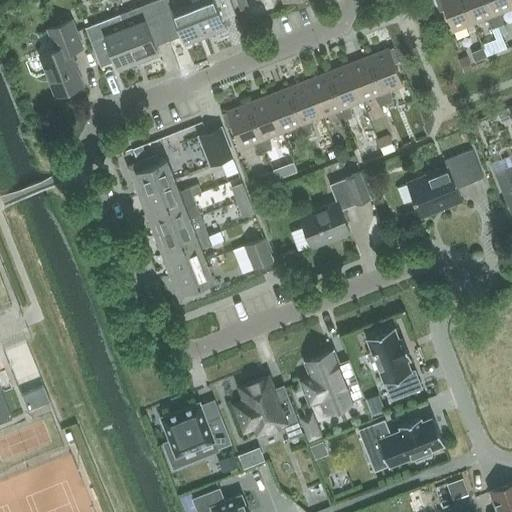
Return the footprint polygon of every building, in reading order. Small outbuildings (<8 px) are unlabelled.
[(205,36),(191,1),(172,8),(169,0),(154,0),(153,1),(168,40),(181,35),(184,44),(205,36)] [(191,0),(191,1),(205,36),(226,28),(222,19),(235,14),(229,0),(191,0)] [(245,0),(236,0),(240,9),(248,6),(245,0)] [(452,30),(473,22),(464,0),(435,0),(440,11),(444,9),(452,30)] [(492,28),(498,26),(487,0),(464,0),(473,22),(485,18),(492,28)] [(502,11),(511,6),(511,3),(510,0),(487,0),(498,26),(504,23),(502,11)] [(155,45),(168,40),(153,1),(119,14),(138,62),(159,54),(155,45)] [(117,70),(138,62),(119,14),(86,27),(101,66),(114,61),(117,70)] [(55,95),(83,84),(70,51),(82,47),(72,19),(48,29),(55,48),(39,55),(55,95)] [(502,38),(484,45),(485,48),(488,56),(507,48),(502,38)] [(368,56),(386,103),(392,101),(390,89),(402,84),(394,62),(399,61),(393,47),(368,56)] [(485,48),(472,53),(475,61),(488,56),(485,48)] [(380,106),(386,103),(368,56),(348,64),(362,100),(373,95),(380,106)] [(467,57),(459,60),(463,71),(472,68),(467,57)] [(352,117),(353,116),(350,104),(362,100),(348,64),(328,72),(345,119),(346,119),(352,117)] [(340,121),(345,119),(328,72),(308,80),(321,115),(333,111),(340,121)] [(309,120),(321,115),(308,80),(287,88),(306,135),(312,132),(309,120)] [(300,137),(306,135),(287,88),(267,96),(281,131),(293,127),(300,137)] [(269,136),(281,131),(267,96),(247,103),(266,150),(272,148),(269,136)] [(259,153),(266,150),(247,103),(222,113),(227,127),(232,125),(240,147),(253,142),(259,153)] [(352,117),(346,119),(350,130),(358,126),(354,116),(353,116),(352,117)] [(223,133),(201,142),(210,164),(232,156),(223,133)] [(388,135),(377,140),(383,155),(395,150),(388,135)] [(377,140),(357,148),(364,163),(383,155),(377,140)] [(142,146),(134,149),(137,156),(145,152),(142,146)] [(420,216),(462,200),(457,187),(483,177),(472,149),(444,160),(447,167),(407,184),(420,216)] [(160,161),(157,154),(127,165),(138,193),(173,179),(165,159),(160,161)] [(292,162),(285,165),(288,174),(296,171),(292,162)] [(511,165),(507,167),(494,173),(505,200),(511,197),(511,165)] [(360,171),(345,177),(329,183),(336,200),(299,215),(312,246),(350,231),(341,209),(370,197),(360,171)] [(272,172),(260,177),(263,185),(275,180),(272,172)] [(178,191),(173,179),(138,193),(146,213),(193,195),(190,186),(178,191)] [(237,201),(248,197),(242,182),(231,186),(237,201)] [(267,190),(254,195),(259,208),(272,203),(267,190)] [(201,215),(193,195),(146,213),(154,233),(201,215)] [(248,197),(237,201),(243,216),(254,212),(248,197)] [(208,235),(201,215),(154,233),(162,253),(208,235)] [(208,235),(162,253),(169,273),(205,260),(200,248),(212,243),(208,235)] [(264,237),(244,244),(253,268),(273,260),(264,237)] [(213,280),(205,260),(169,273),(180,301),(210,289),(208,282),(213,280)] [(501,340),(511,335),(511,294),(487,304),(501,340)] [(393,327),(367,337),(372,351),(368,353),(374,369),(378,367),(384,382),(392,378),(399,396),(422,387),(414,369),(410,370),(406,359),(410,358),(402,337),(398,339),(393,327)] [(310,403),(320,399),(322,404),(347,394),(350,401),(363,396),(349,359),(338,364),(332,350),(306,361),(311,374),(300,378),(310,403)] [(246,400),(235,404),(245,428),(255,424),(257,429),(282,420),(289,437),(302,433),(283,385),(272,390),(267,376),(240,387),(246,400)] [(44,386),(22,394),(28,410),(50,401),(44,386)] [(0,421),(11,417),(0,389),(0,421)] [(378,394),(366,399),(372,415),(385,410),(378,394)] [(231,443),(220,415),(206,420),(199,402),(161,417),(176,455),(213,441),(216,449),(231,443)] [(312,411),(298,417),(308,441),(322,435),(312,411)] [(368,453),(381,448),(388,465),(414,455),(415,459),(431,453),(429,449),(444,443),(433,416),(421,421),(420,417),(399,425),(401,429),(390,433),(384,419),(358,429),(368,453)] [(323,440),(310,445),(315,457),(327,452),(323,440)] [(259,446),(239,454),(244,466),(264,458),(259,446)] [(463,479),(452,483),(457,498),(469,494),(463,479)] [(511,511),(511,483),(490,491),(497,511),(511,511)] [(219,487),(192,498),(197,511),(248,511),(242,495),(225,502),(219,487)]
